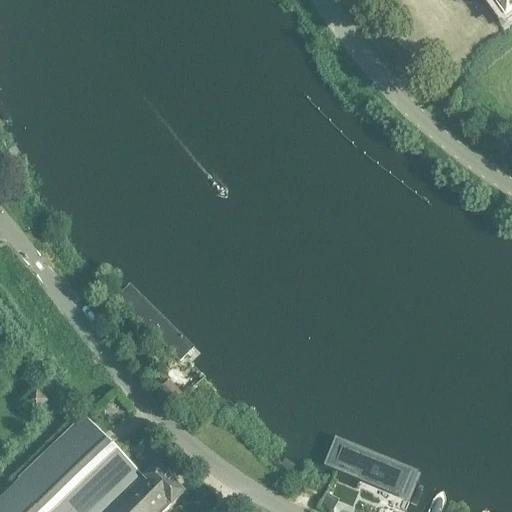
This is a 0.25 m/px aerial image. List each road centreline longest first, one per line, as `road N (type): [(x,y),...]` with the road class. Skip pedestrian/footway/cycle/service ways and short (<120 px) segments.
road 1 (residential): [(287,511),(236,484),(167,422),(0,220)]
road 2 (unclassified): [(511,190),(461,160),(342,39),(321,0)]
